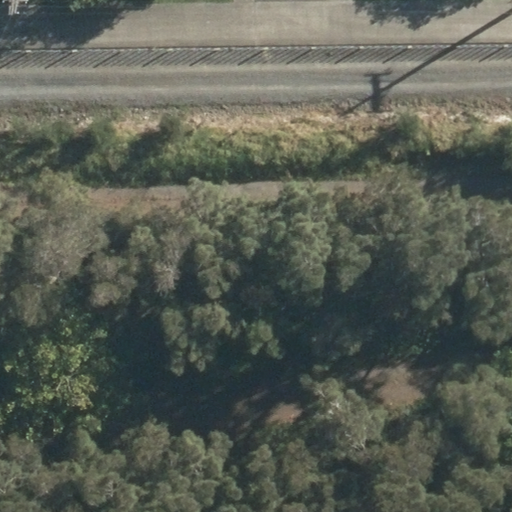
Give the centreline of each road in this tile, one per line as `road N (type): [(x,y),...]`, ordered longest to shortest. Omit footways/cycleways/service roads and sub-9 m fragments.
road 1 (track): [(0,202),(511,177)]
road 2 (track): [(511,17),(0,23)]
road 3 (track): [(511,75),(0,77)]
